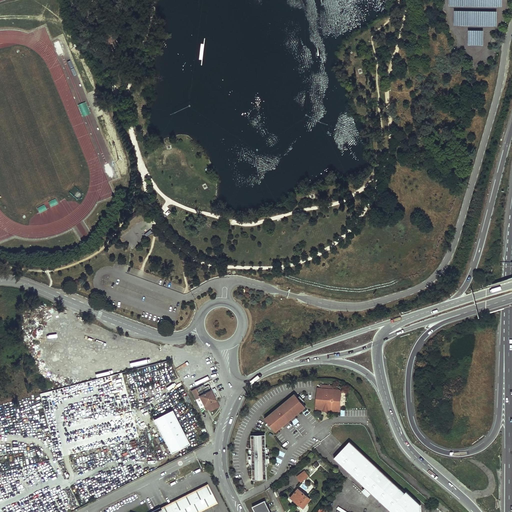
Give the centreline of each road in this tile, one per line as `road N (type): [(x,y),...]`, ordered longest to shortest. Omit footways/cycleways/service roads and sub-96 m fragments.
road 1 (unclassified): [(511,24),(450,254),(428,282),(344,307),(230,281)]
road 2 (motorway): [(510,337),(501,344),(493,436),(468,452),(433,449),(408,406),(411,357),(426,333),(470,311)]
road 3 (motorway): [(511,123),(475,263),(447,304)]
road 4 (tertiary): [(0,281),(176,337)]
road 5 (primary): [(416,315),(331,340),(252,379)]
road 6 (motorway): [(510,337),(510,511)]
road 7 (motorway): [(382,385),(407,448),(476,511)]
road 8 (tertiary): [(240,392),(220,449),(239,511)]
